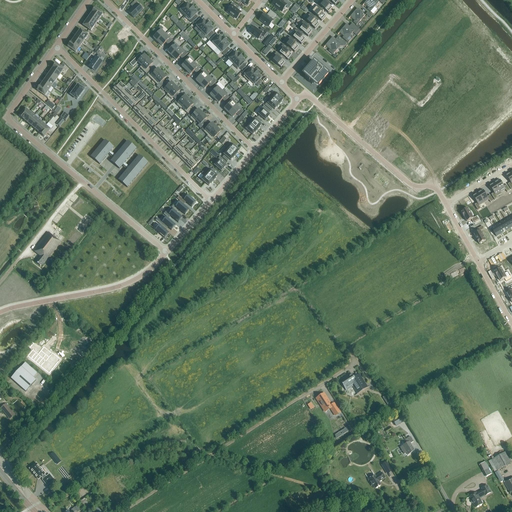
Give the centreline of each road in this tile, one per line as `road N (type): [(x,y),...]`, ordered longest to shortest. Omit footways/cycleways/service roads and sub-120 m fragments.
road 1 (residential): [(166,252),(5,117),(56,46)]
road 2 (track): [(122,511),(350,367)]
road 3 (residential): [(243,425),(325,367),(347,339),(442,284)]
road 4 (residential): [(201,355),(410,226)]
road 5 (residential): [(56,46),(210,201)]
road 6 (residential): [(105,0),(254,150)]
road 7 (unclassified): [(445,204),(433,187),(412,186),(304,92),(297,99)]
road 8 (unclassified): [(166,252),(118,286),(0,312)]
